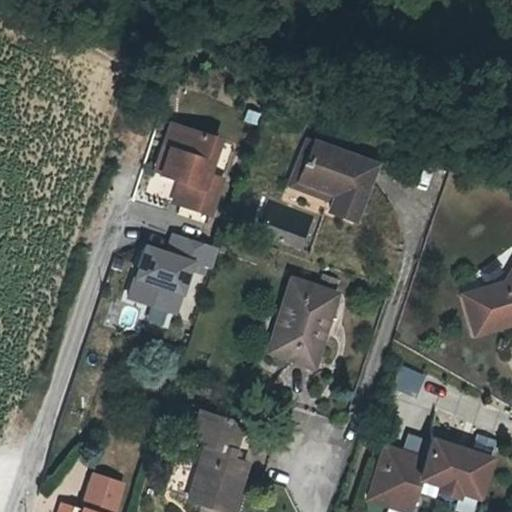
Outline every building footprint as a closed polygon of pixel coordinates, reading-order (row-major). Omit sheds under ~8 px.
[(167,156),(176,133),(165,130),(147,178),(152,179),(161,154),(167,156)] [(214,144),(176,133),(167,156),(161,154),(152,179),(174,187),(180,190),(172,209),(202,221),(215,187),(201,181),(207,165),(214,144)] [(304,146),(295,143),(277,193),(325,208),(328,199),(291,186),(304,146)] [(348,224),(367,169),(304,146),(291,186),(328,199),(325,208),(322,215),(348,224)] [(220,169),(207,165),(201,181),(215,187),(220,169)] [(180,190),(174,187),(165,208),(172,209),(180,190)] [(192,259),(143,244),(126,298),(174,313),(192,259)] [(511,264),(500,289),(455,303),(468,341),(510,329),(511,329),(511,264)] [(330,301),(283,285),(262,356),(308,371),(330,301)] [(235,431),(196,418),(188,443),(201,447),(183,503),(212,511),(226,511),(241,466),(226,461),(235,431)] [(470,504),(482,464),(425,446),(419,465),(377,452),(359,507),(374,511),(403,511),(412,487),(430,492),(429,497),(449,504),(450,498),(470,504)] [(106,511),(113,492),(86,483),(78,510),(57,504),(55,503),(51,511),(106,511)]
